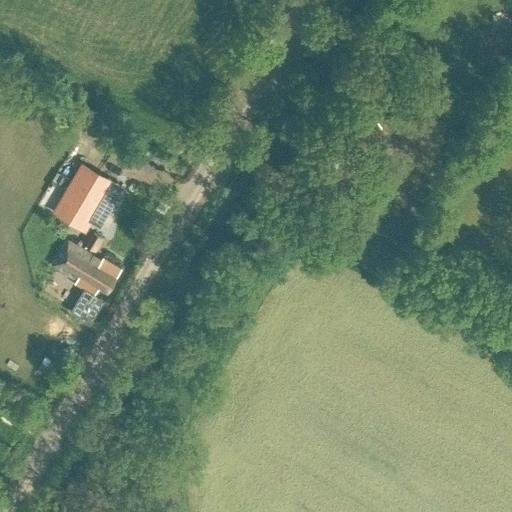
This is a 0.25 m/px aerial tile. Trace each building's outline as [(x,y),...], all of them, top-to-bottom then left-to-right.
[(385,121),(398,129),(410,107),(396,100),(385,121)] [(362,126),(349,146),(364,156),(377,136),(362,126)] [(113,181),(82,163),(60,200),(91,218),(113,181)] [(84,243),(96,250),(104,237),(91,230),(84,243)] [(68,239),(54,263),(77,277),(75,280),(84,286),(94,292),(98,284),(106,289),(121,266),(103,255),(101,259),(68,239)] [(84,286),(70,311),(84,319),(99,295),(94,292),(84,286)]
